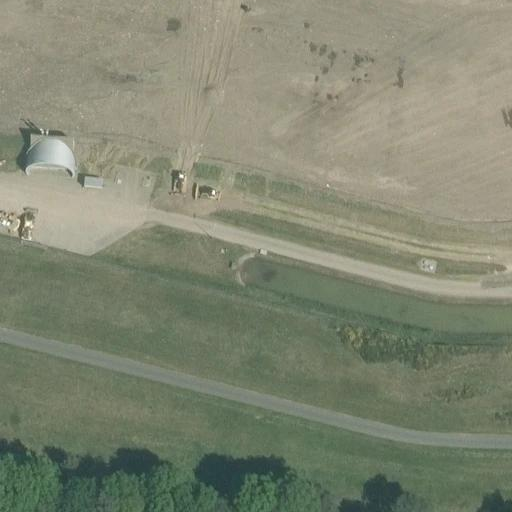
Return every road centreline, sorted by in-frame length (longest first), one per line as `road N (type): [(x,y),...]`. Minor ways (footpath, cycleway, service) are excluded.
road 1 (unclassified): [(0,332),(453,446),(511,447)]
road 2 (track): [(0,198),(146,216),(428,289),(511,291)]
